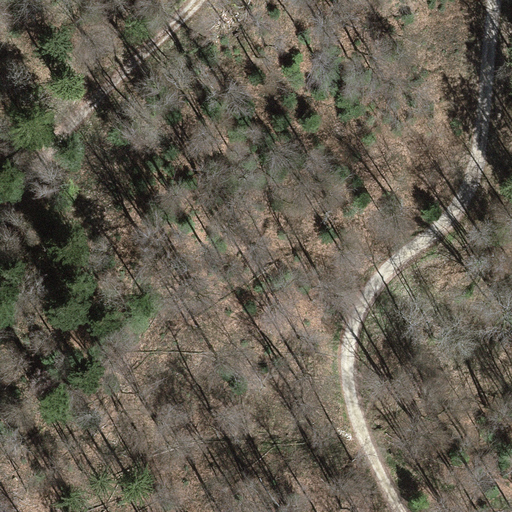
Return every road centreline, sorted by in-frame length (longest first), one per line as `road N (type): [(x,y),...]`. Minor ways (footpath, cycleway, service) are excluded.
road 1 (track): [(402,511),(354,414),(349,322),(367,287),(464,197),(480,142),(496,0)]
road 2 (track): [(0,234),(55,141),(195,0)]
